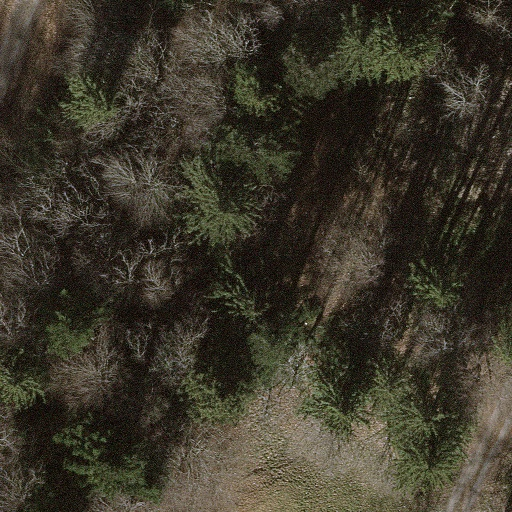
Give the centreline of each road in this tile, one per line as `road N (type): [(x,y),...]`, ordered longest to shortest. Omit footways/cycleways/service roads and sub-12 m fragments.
road 1 (track): [(511,386),(456,511)]
road 2 (track): [(57,0),(45,39),(0,113)]
